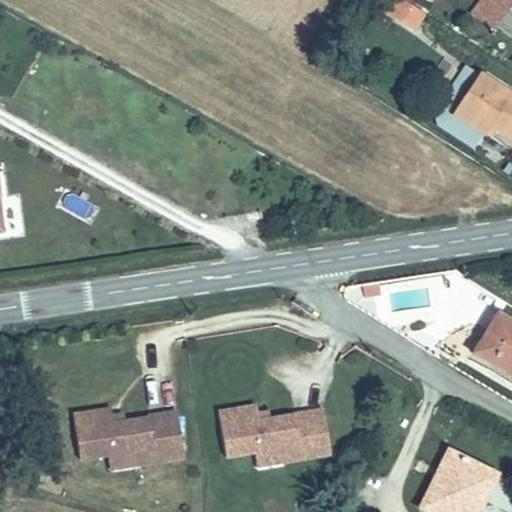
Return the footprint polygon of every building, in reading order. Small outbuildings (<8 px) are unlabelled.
[(376,0),(373,6),(379,10),(385,0),(376,0)] [(412,9),(396,0),(385,0),(379,10),(402,24),(412,9)] [(511,0),(496,0),(511,9),(511,0)] [(511,90),(460,59),(435,100),(490,135),(494,128),(511,138),(511,90)] [(72,191),(62,203),(83,220),(93,208),(72,191)] [(372,281),(357,281),(358,291),(372,290),(372,281)] [(511,321),(492,309),(471,341),(511,367),(511,370),(508,377),(511,379),(511,321)] [(112,381),(118,409),(159,400),(154,372),(112,381)] [(327,444),(320,400),(266,409),(255,411),(254,405),(252,397),(214,403),(222,448),(260,441),(287,436),(289,451),(327,444)] [(182,450),(174,405),(120,414),(109,416),(109,410),(107,401),(69,408),(76,452),(114,446),(141,441),(143,457),(182,450)] [(459,511),(486,464),(435,433),(424,453),(434,459),(415,492),(450,511),(459,511)] [(289,451),(287,436),(260,441),(263,455),(289,451)] [(143,457),(141,441),(114,446),(117,460),(143,457)] [(405,487),(415,492),(434,459),(424,453),(405,487)]
